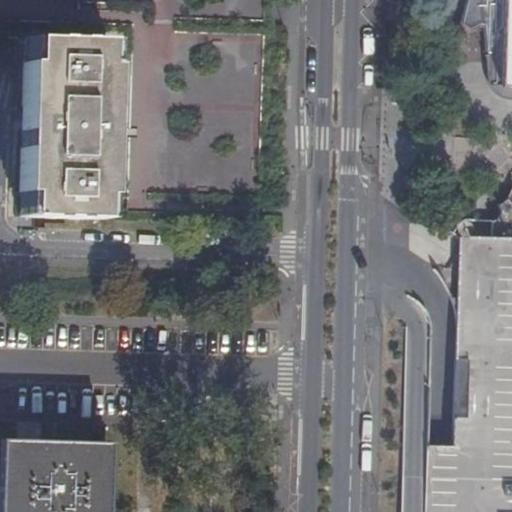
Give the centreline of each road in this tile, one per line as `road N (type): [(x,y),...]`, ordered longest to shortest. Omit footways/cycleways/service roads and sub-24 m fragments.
road 1 (residential): [(341,383),(354,0)]
road 2 (residential): [(0,242),(315,253)]
road 3 (residential): [(310,372),(0,364)]
road 4 (residential): [(326,0),(315,253)]
road 5 (residential): [(310,372),(305,511)]
road 6 (residential): [(337,511),(341,383)]
